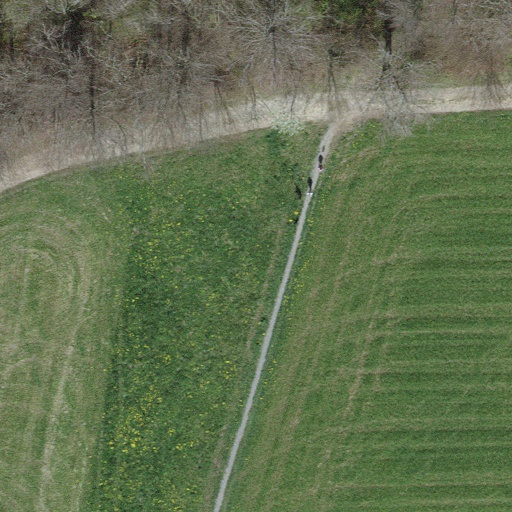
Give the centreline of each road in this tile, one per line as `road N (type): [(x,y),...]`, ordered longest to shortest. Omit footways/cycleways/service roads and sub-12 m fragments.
road 1 (track): [(0,178),(185,123),(333,91),(465,0)]
road 2 (track): [(333,91),(211,511)]
road 3 (track): [(333,91),(511,94)]
